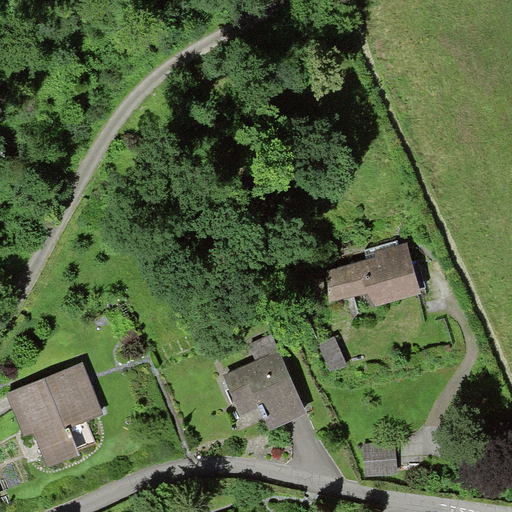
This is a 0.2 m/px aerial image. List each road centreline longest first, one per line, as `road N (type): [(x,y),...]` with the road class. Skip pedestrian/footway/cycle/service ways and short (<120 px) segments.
road 1 (residential): [(467,511),(199,465),(57,511)]
road 2 (track): [(348,0),(372,77),(511,383)]
